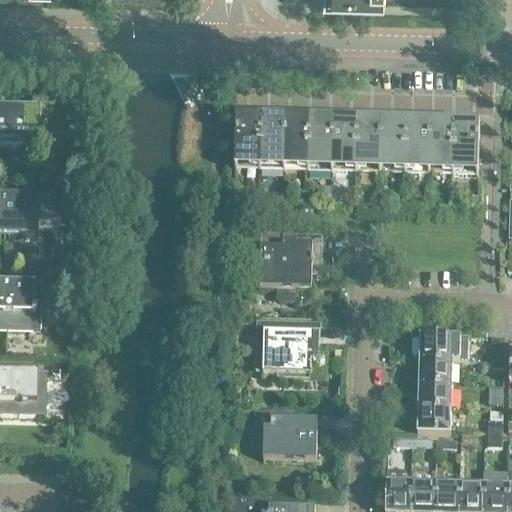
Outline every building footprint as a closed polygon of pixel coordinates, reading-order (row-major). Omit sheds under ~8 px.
[(0,110),(0,150),(38,151),(39,134),(41,134),(41,136),(45,136),(45,134),(72,135),(72,138),(73,138),(74,103),(34,101),(34,102),(38,103),(38,111),(0,110)] [(260,174),(262,122),(237,121),(235,173),(260,174)] [(285,174),(286,122),(262,122),(260,174),(285,174)] [(308,175),(310,123),(286,122),(285,174),(308,175)] [(332,176),(334,124),(310,123),(308,175),(332,176)] [(356,176),(358,124),(334,124),(332,176),(356,176)] [(380,177),(382,125),(358,124),(356,176),(380,177)] [(404,178),(406,125),(382,125),(380,177),(404,178)] [(428,178),(430,126),(406,125),(404,178),(428,178)] [(452,179),(455,127),(430,126),(428,178),(452,179)] [(480,127),(455,127),(452,179),(478,180),(480,127)] [(0,238),(35,239),(36,223),(59,224),(60,200),(54,200),(54,190),(9,188),(8,199),(0,198),(0,238)] [(317,190),(317,203),(330,203),(331,190),(317,190)] [(283,253),(284,239),(261,238),(260,293),(279,294),(279,303),(282,306),(292,306),(295,304),(295,302),(297,302),(297,294),(312,294),(312,280),(322,280),(323,250),(293,249),(292,250),(291,251),(291,254),(283,253)] [(0,334),(39,335),(39,306),(32,306),(33,287),(0,286),(0,334)] [(258,326),(257,327),(257,350),(264,350),(263,378),(290,379),(290,385),(292,386),(293,379),(312,379),(312,366),(320,366),(320,350),(313,350),(313,327),(258,326)] [(452,367),(453,345),(453,342),(453,341),(420,340),(420,341),(421,341),(420,366),(452,367)] [(492,342),(492,344),(491,364),(504,364),(505,342),(492,342)] [(504,373),(504,364),(491,364),(491,372),(504,373)] [(452,391),(452,367),(420,366),(419,390),(452,391)] [(46,376),(0,374),(0,418),(45,420),(46,376)] [(451,414),(452,391),(419,390),(419,413),(451,414)] [(490,391),(490,400),(503,401),(503,391),(490,391)] [(450,438),(451,414),(419,413),(418,437),(418,438),(451,439),(451,438),(450,438)] [(273,424),(273,414),(254,414),(254,432),(265,432),(265,433),(264,433),(264,464),(317,466),(318,425),(273,424)] [(489,425),(489,435),(502,435),(502,425),(489,425)] [(502,444),(502,435),(489,435),(488,443),(502,444)] [(411,452),(412,444),(395,444),(394,452),(411,452)] [(433,444),(412,444),(411,452),(433,453),(433,444)] [(458,453),(458,445),(438,444),(438,453),(458,453)] [(409,511),(410,488),(388,487),(388,486),(387,486),(386,511),(409,511)] [(433,511),(434,488),(410,488),(409,511),(433,511)] [(457,511),(458,489),(434,488),(433,511),(457,511)] [(481,511),(482,490),(458,489),(457,511),(481,511)] [(506,511),(507,490),(482,490),(481,511),(506,511)] [(270,511),(271,502),(227,501),(226,511),(270,511)]
